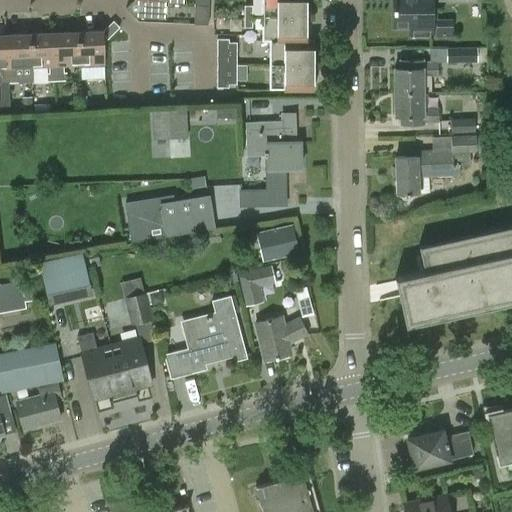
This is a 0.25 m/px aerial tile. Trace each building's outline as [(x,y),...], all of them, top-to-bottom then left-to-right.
[(134,0),(125,9),(134,19),(164,20),(165,1),(169,1),(168,0),(134,0)] [(261,0),(262,18),(314,18),(314,15),(306,15),(306,0),(261,0)] [(433,38),(432,0),(393,0),(393,29),(410,29),(410,38),(433,38)] [(262,43),(269,43),(306,41),(306,21),(314,21),(314,18),(262,18),(262,43)] [(79,32),(80,66),(105,65),(104,44),(119,28),(113,22),(103,32),(103,31),(79,32)] [(80,66),(79,32),(55,33),(57,82),(66,81),(66,73),(63,73),(63,67),(80,66)] [(57,82),(55,33),(30,35),(31,68),(49,67),(49,74),(46,74),(47,82),(57,82)] [(0,83),(9,84),(7,36),(0,35),(0,69),(1,69),(1,76),(0,76),(0,83)] [(31,68),(30,35),(7,36),(9,84),(18,83),(18,75),(15,75),(15,69),(31,68)] [(236,44),(228,44),(228,40),(216,40),(216,89),(228,89),(228,86),(236,86),(236,44)] [(269,43),(269,66),(321,66),(321,63),(313,63),(313,41),(306,41),(269,43)] [(446,64),(477,63),(477,48),(446,49),(446,64)] [(394,93),(423,93),(431,93),(431,77),(438,77),(437,62),(422,62),(422,60),(399,60),(398,69),(393,69),(394,93)] [(321,69),(321,66),(269,66),(269,91),(313,91),(313,69),(321,69)] [(395,117),(398,117),(398,125),(424,125),(424,122),(439,122),(439,107),(423,107),(423,93),(394,93),(395,117)] [(152,139),(187,137),(186,109),(151,111),(152,139)] [(267,169),(300,168),(300,143),(294,143),(293,114),(281,114),(281,122),(245,124),(246,157),(266,156),(267,169)] [(450,120),(450,133),(475,132),(475,119),(450,120)] [(419,194),(418,177),(459,176),(459,167),(470,166),(469,153),(476,152),(475,137),(451,138),(451,150),(416,152),(416,157),(394,158),(396,195),(419,194)] [(215,228),(209,194),(198,196),(196,187),(164,192),(166,201),(160,202),(161,209),(144,212),(149,238),(147,239),(147,240),(215,228)] [(295,222),(258,230),(265,260),(301,253),(295,222)] [(424,272),(395,278),(405,327),(511,303),(511,226),(418,247),(424,272)] [(46,301),(62,297),(53,257),(37,260),(46,301)] [(263,301),(255,270),(237,274),(246,306),(263,301)] [(304,313),(314,312),(311,289),(301,290),(304,313)] [(0,313),(26,308),(23,293),(0,296),(0,313)] [(133,325),(151,320),(145,294),(127,299),(133,325)] [(234,362),(247,359),(230,296),(211,301),(215,314),(180,323),(187,349),(164,355),(170,379),(204,370),(202,363),(232,355),(234,362)] [(290,354),(288,344),(306,335),(298,318),(284,326),(281,317),(255,323),(264,361),(290,354)] [(114,397),(123,394),(110,346),(97,350),(93,333),(77,338),(94,400),(114,395),(114,397)] [(151,385),(139,338),(110,346),(123,394),(132,392),(132,390),(151,385)] [(0,392),(62,381),(55,344),(0,354),(0,392)] [(54,399),(60,397),(57,384),(39,389),(41,396),(17,402),(24,430),(60,420),(54,399)] [(0,437),(0,435),(4,435),(0,419),(0,416),(10,413),(5,395),(0,395),(0,438),(0,437)] [(511,408),(487,414),(496,454),(511,451),(511,408)] [(414,469),(449,460),(473,455),(467,432),(444,438),(442,431),(407,439),(414,469)] [(313,511),(303,474),(251,488),(263,511),(313,511)] [(448,511),(445,496),(404,505),(405,511),(448,511)]
